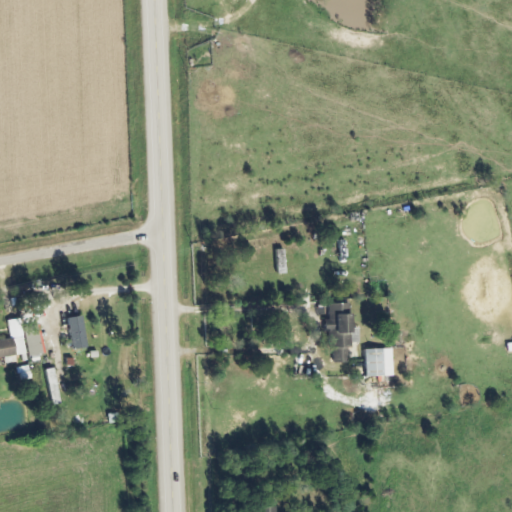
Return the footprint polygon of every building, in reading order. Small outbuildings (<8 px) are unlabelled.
[(350,305),(330,305),(330,321),(326,321),(326,334),(333,334),(333,364),(351,364),(350,305)] [(69,319),(72,350),(86,348),(83,318),(69,319)] [(0,359),(4,359),(5,364),(16,363),(15,356),(26,355),(21,320),(9,322),(11,340),(0,341),(0,359)] [(28,357),(42,356),(39,327),(25,328),(28,357)] [(365,352),(366,378),(394,377),(393,352),(365,352)] [(46,371),(54,406),(62,404),(54,369),(46,371)]
